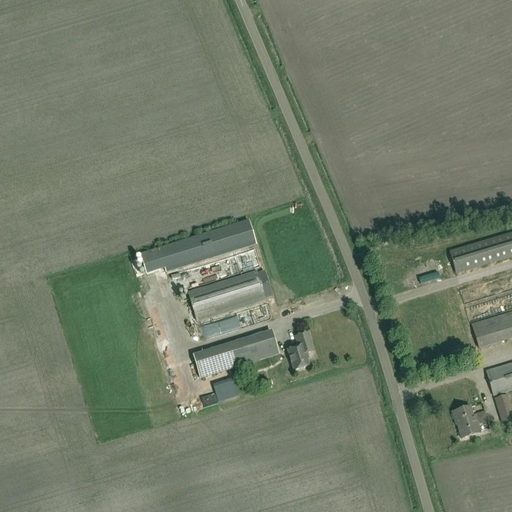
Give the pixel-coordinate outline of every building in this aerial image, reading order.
[(333,84),(332,77),(320,80),(321,86),(333,84)] [(256,245),(248,221),(159,249),(140,255),(146,273),(164,268),(166,273),(256,245)] [(456,274),(511,257),(511,234),(450,253),(456,274)] [(257,274),(257,272),(188,294),(197,322),(266,301),(265,299),(271,297),(264,272),(257,274)] [(468,290),(469,303),(483,302),(482,289),(468,290)] [(511,314),(472,326),(479,349),(511,339),(511,314)] [(294,371),(309,367),(305,355),(314,352),(308,333),(295,337),(299,348),(288,351),(294,371)] [(271,336),(193,360),(200,379),(277,355),(271,336)] [(511,364),(486,372),(494,397),(511,391),(511,364)] [(241,395),(240,390),(232,392),(231,385),(216,388),(217,394),(226,392),(227,398),(241,395)] [(495,400),(500,413),(504,428),(511,425),(511,413),(507,396),(495,400)] [(470,408),(467,409),(452,413),(455,424),(457,424),(461,440),(481,434),(475,416),(473,417),(470,408)]
